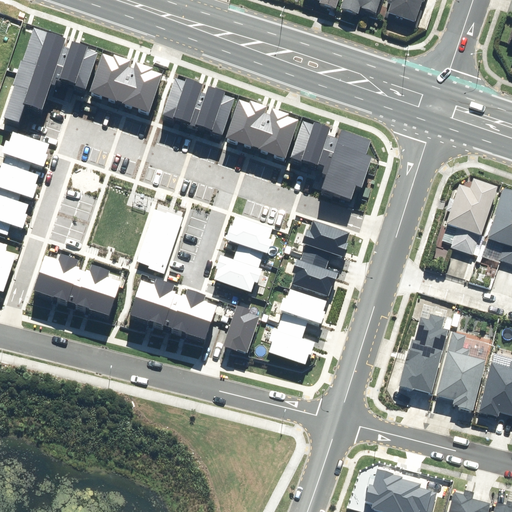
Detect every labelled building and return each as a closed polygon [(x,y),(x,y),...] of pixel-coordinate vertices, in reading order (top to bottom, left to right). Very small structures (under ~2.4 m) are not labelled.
[(334,16),(339,0),(303,0),(303,2),(319,7),(317,10),(334,16)] [(374,20),(380,0),(341,0),(337,14),(356,21),(359,13),(360,14),(360,15),(374,20)] [(387,0),(384,10),(388,11),(385,21),(414,30),(421,9),(423,9),(426,0),(387,0)] [(33,32),(2,121),(20,127),(26,111),(43,117),(68,43),(33,32)] [(72,47),(60,85),(74,89),(73,92),(87,97),(99,59),(88,56),(89,53),(72,47)] [(112,63),(99,59),(87,97),(149,118),(162,79),(153,76),(154,73),(113,60),(112,63)] [(174,81),(161,118),(190,128),(204,89),(187,83),(186,86),(174,81)] [(192,128),(221,139),(234,102),(222,98),(223,96),(206,90),(192,128)] [(250,108),(237,104),(225,142),(287,162),(300,123),(291,120),(292,117),(251,104),(250,108)] [(300,123),(287,162),(316,172),(317,168),(327,140),(329,134),(300,123)] [(14,133),(3,163),(29,172),(32,163),(43,167),(49,152),(46,151),(48,144),(14,133)] [(327,140),(317,168),(324,171),(322,176),(326,177),(321,193),(351,202),(355,189),(362,191),(373,159),(368,157),(372,144),(340,135),(338,143),(327,140)] [(4,165),(0,176),(0,197),(19,204),(22,195),(33,199),(39,184),(36,183),(38,177),(4,165)] [(472,257),(495,192),(472,184),(468,192),(456,188),(442,228),(455,233),(449,249),(472,257)] [(511,197),(499,193),(483,241),(502,248),(497,263),(511,268),(511,197)] [(0,198),(0,232),(8,236),(12,227),(23,231),(28,216),(25,215),(28,208),(0,198)] [(156,212),(139,263),(149,266),(149,269),(164,274),(183,218),(167,212),(166,215),(156,212)] [(272,231),(236,219),(233,228),(230,227),(225,242),(239,246),(237,253),(261,261),(263,254),(267,255),(272,242),(268,241),(272,231)] [(347,243),(350,233),(314,221),(311,232),(307,230),(303,244),(307,245),(304,252),(329,260),(331,254),(345,258),(349,244),(347,243)] [(0,290),(4,292),(16,257),(8,254),(9,251),(0,247),(0,290)] [(294,284),(329,295),(332,286),(335,287),(340,272),(326,268),(329,260),(304,252),(302,260),(298,259),(293,272),(297,273),(294,284)] [(218,271),(215,281),(251,293),(254,283),(258,284),(262,271),(258,269),(261,261),(237,253),(234,260),(221,256),(216,271),(218,271)] [(46,264),(36,296),(71,306),(81,273),(76,271),(78,265),(59,259),(56,267),(46,264)] [(71,306),(107,318),(117,286),(105,282),(108,274),(88,268),(87,274),(81,273),(71,306)] [(142,287),(132,319),(166,330),(177,296),(172,295),(174,289),(154,283),(152,290),(142,287)] [(166,330),(202,341),(212,309),(201,306),(204,298),(184,292),(182,298),(177,296),(166,330)] [(323,313),(326,304),(290,292),(287,302),(283,301),(279,314),(283,315),(280,323),(304,331),(307,324),(320,328),(325,314),(323,313)] [(237,307),(224,346),(247,354),(259,318),(249,315),(250,311),(237,307)] [(429,398),(449,323),(428,317),(426,323),(418,321),(412,343),(409,342),(407,353),(405,353),(394,392),(412,397),(413,394),(429,398)] [(269,354),(305,366),(308,356),(311,357),(316,343),(302,338),(304,331),(280,323),(277,331),(274,330),(269,343),(273,344),(269,354)] [(451,404),(450,408),(471,414),(483,366),(467,361),(469,351),(463,349),(466,336),(452,332),(446,355),(445,355),(433,400),(451,404)] [(459,499),(450,497),(446,511),(487,511),(488,508),(470,504),(472,496),(460,493),(459,499)]
